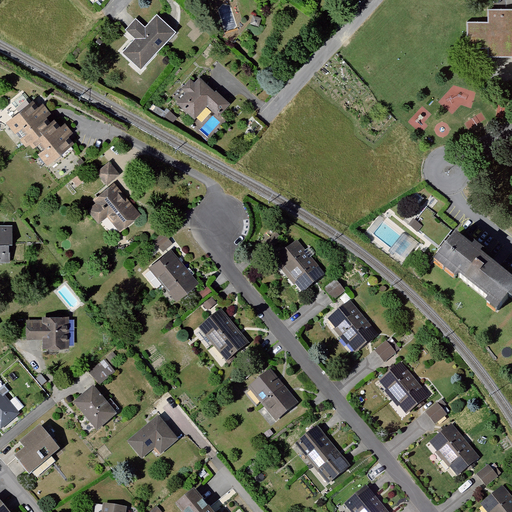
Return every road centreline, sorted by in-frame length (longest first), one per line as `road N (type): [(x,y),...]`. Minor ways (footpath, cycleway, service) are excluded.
road 1 (residential): [(222,223),(219,260),(428,511)]
road 2 (residential): [(511,246),(449,199),(434,169),(511,127)]
road 3 (residential): [(264,118),(374,0)]
